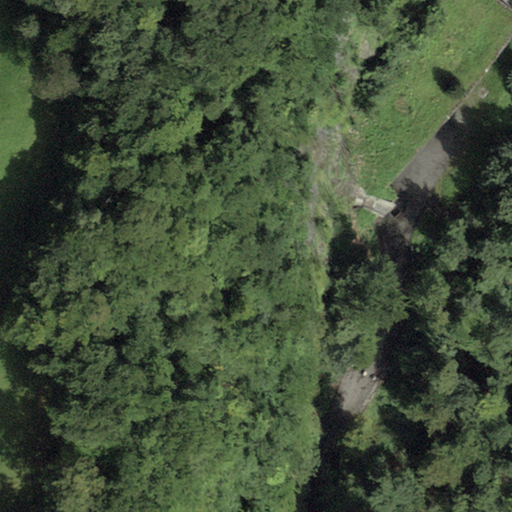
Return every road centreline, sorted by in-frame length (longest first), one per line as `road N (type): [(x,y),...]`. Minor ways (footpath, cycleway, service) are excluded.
road 1 (primary): [(509,0),(368,167),(106,385),(0,492)]
road 2 (track): [(511,62),(401,237),(342,418),(300,511)]
